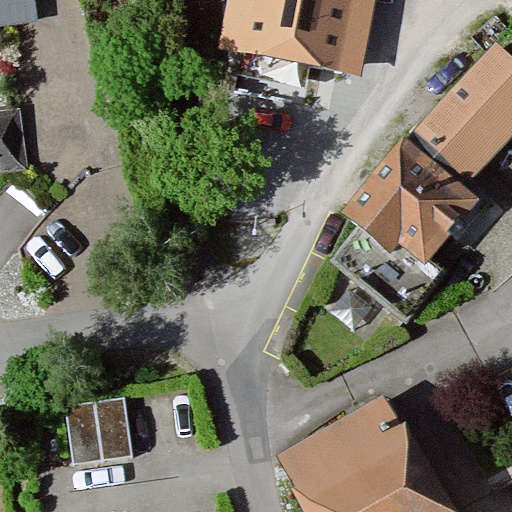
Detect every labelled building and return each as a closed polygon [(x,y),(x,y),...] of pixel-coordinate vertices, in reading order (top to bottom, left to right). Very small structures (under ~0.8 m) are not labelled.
[(0,0),(0,36),(36,31),(31,0),(0,0)] [(218,0),(206,70),(233,74),(228,104),(341,125),(346,95),(367,98),(384,0),(218,0)] [(463,205),(511,148),(511,54),(497,65),(489,58),(402,158),(396,153),(330,229),(351,248),(331,272),(403,334),(444,287),(431,276),(480,219),(463,205)] [(0,179),(25,176),(16,114),(0,116),(0,179)] [(287,511),(443,511),(380,406),(271,471),(291,505),(285,508),(287,511)]
